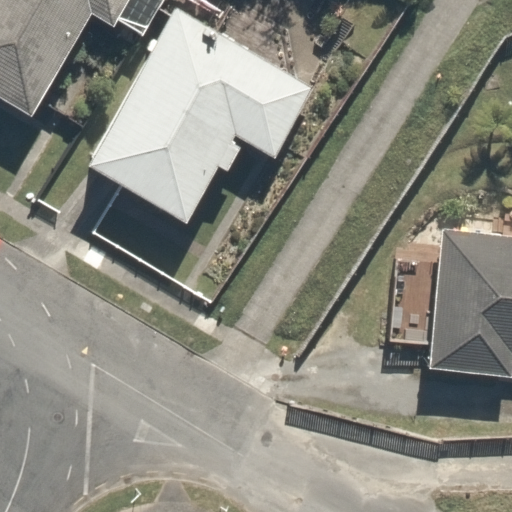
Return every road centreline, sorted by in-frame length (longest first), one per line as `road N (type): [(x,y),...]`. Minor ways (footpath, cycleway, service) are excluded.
road 1 (residential): [(25,373),(94,367),(332,511)]
road 2 (residential): [(25,373),(29,460),(6,511)]
